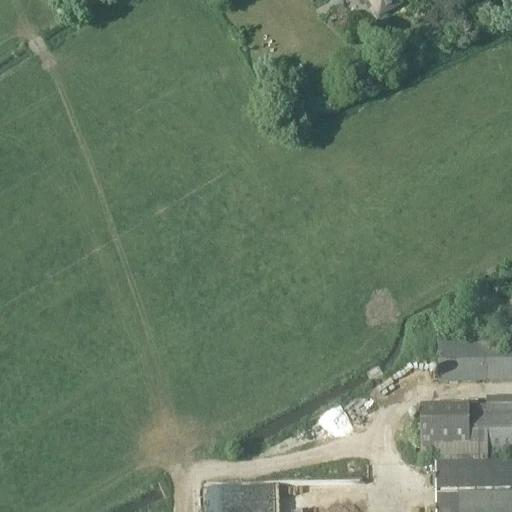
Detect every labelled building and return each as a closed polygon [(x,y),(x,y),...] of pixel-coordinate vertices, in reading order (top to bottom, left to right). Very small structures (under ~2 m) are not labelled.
[(367,0),(377,18),(401,6),(397,0),(367,0)] [(511,290),(505,291),(492,312),(506,334),(511,334),(511,290)] [(489,306),(466,306),(466,335),(489,335),(489,306)] [(440,385),(511,384),(511,347),(439,348),(440,385)] [(511,416),(511,400),(487,401),(487,409),(487,418),(511,416)] [(422,459),(511,457),(511,418),(487,420),(487,418),(487,409),(421,410),(422,459)] [(511,511),(511,465),(438,467),(438,511),(511,511)] [(297,511),(297,484),(210,485),(210,511),(297,511)]
